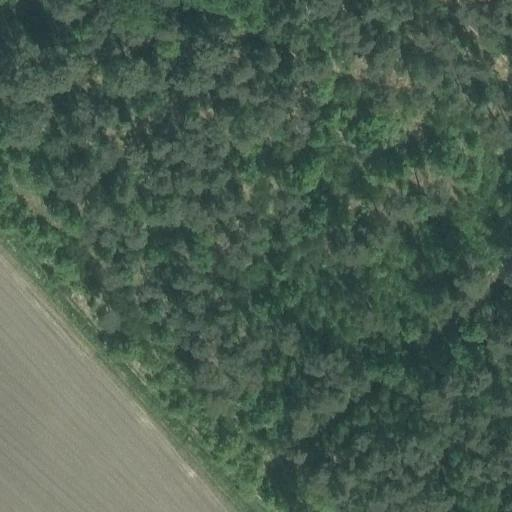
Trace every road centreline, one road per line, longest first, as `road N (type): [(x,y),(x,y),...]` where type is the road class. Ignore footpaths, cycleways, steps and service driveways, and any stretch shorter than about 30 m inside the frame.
road 1 (track): [(289,0),(26,225)]
road 2 (track): [(318,511),(425,347),(511,283)]
